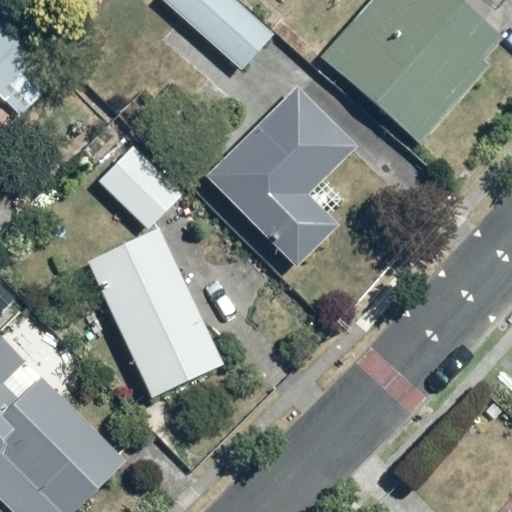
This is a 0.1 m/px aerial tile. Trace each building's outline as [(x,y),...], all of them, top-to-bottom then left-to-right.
[(160,0),(154,7),(237,76),(272,34),(230,0),(160,0)] [(361,0),(312,68),(430,154),(510,46),(446,0),(361,0)] [(19,4),(0,23),(0,110),(16,125),(61,78),(42,60),(59,42),(19,4)] [(291,81),(196,184),(294,274),(339,225),(311,200),(362,145),(291,81)] [(121,155),(96,189),(149,229),(175,196),(121,155)] [(162,231),(83,262),(142,403),(220,370),(162,231)] [(0,505),(8,511),(75,511),(124,451),(57,398),(86,361),(0,293),(0,505)]
